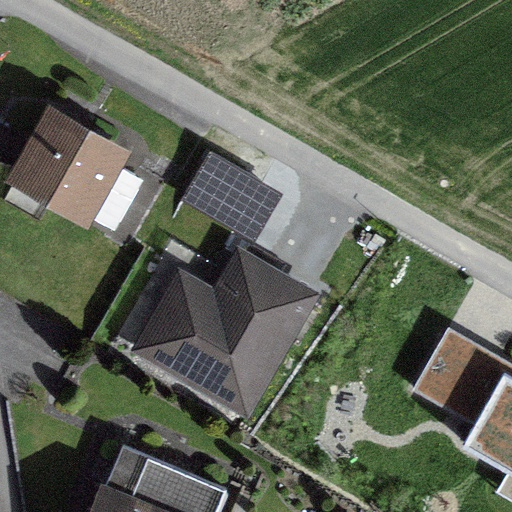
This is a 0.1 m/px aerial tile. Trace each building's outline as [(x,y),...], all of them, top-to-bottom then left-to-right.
[(130,177),(109,164),(114,155),(49,117),(15,176),(80,214),(102,226),(114,222),(133,189),(130,177)] [(230,172),(202,156),(181,191),(218,213),(226,199),(217,193),(230,172)] [(256,413),(320,301),(254,263),(233,300),(192,276),(149,351),(256,413)] [(511,357),(449,321),(412,386),(468,418),(457,436),(509,466),(498,486),(511,494),(511,357)] [(212,511),(221,492),(119,449),(92,511),(212,511)]
